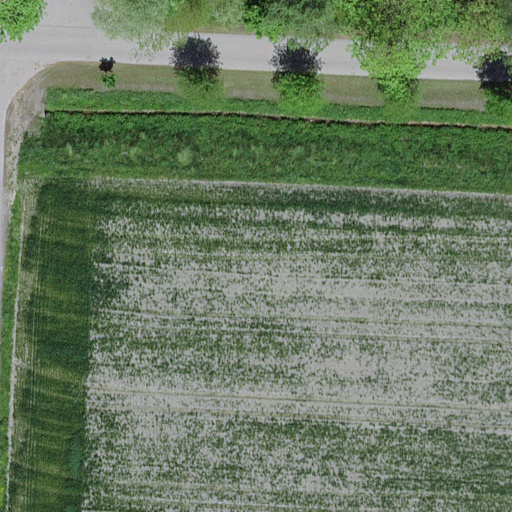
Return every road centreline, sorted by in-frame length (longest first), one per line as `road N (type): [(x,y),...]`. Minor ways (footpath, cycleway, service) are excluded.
road 1 (unclassified): [(0,34),(511,53)]
road 2 (track): [(0,266),(9,34)]
